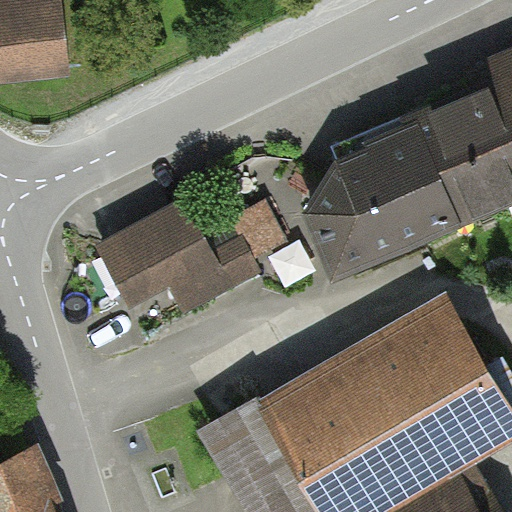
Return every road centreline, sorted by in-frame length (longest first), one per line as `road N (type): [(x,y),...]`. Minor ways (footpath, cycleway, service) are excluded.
road 1 (unclassified): [(432,0),(71,174),(4,194)]
road 2 (unclassified): [(4,194),(4,246),(89,511)]
